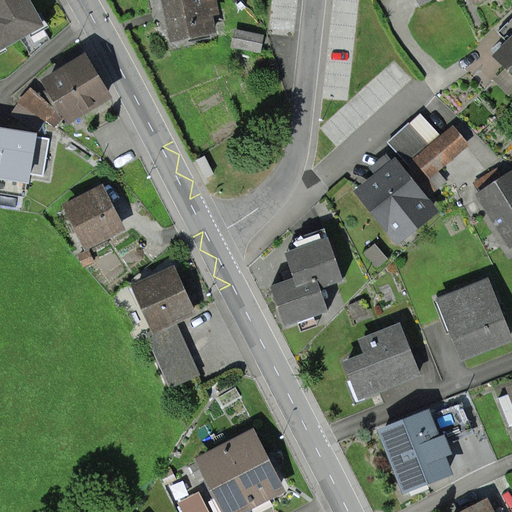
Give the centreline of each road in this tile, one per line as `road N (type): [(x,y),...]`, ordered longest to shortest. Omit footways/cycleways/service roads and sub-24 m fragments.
road 1 (tertiary): [(347,511),(208,239)]
road 2 (residential): [(314,0),(295,157),(257,209),(208,239)]
road 3 (tertiary): [(208,239),(81,0)]
